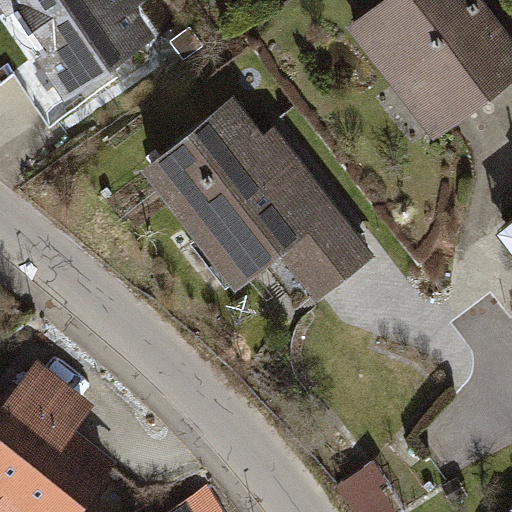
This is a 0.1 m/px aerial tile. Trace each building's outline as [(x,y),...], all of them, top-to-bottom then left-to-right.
[(0,0),(0,30),(60,116),(154,51),(129,15),(143,6),(139,0),(0,0)] [(511,54),(471,0),(390,0),(342,36),(426,149),(511,84),(511,54)] [(227,108),(135,176),(225,296),(268,265),(304,314),(368,267),(269,133),(254,144),(227,108)] [(511,223),(491,240),(511,267),(511,223)] [(100,411),(42,365),(0,416),(0,501),(5,506),(0,511),(80,511),(119,465),(81,434),(100,411)]
